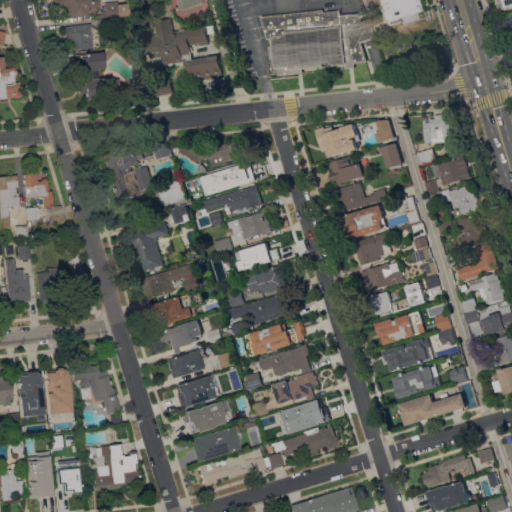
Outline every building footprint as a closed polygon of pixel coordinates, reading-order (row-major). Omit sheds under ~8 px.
[(70,17),(68,6),(67,5),(57,6),(55,0),(97,0),(98,9),(95,10),(95,12),(88,12),(89,15),(70,17)] [(406,15),(407,19),(400,21),(399,17),(374,25),(378,38),(363,43),(369,61),(356,63),(356,67),(347,68),(346,64),(304,68),(304,73),(280,75),(279,68),(277,68),(276,59),(273,59),(271,46),(275,46),(274,38),(269,39),(267,30),(266,31),(262,16),(324,9),(325,12),(342,9),(342,14),(358,12),(360,20),(381,14),(377,0),(418,0),(421,10),(406,15)] [(498,0),(511,0),(511,5),(505,8),(505,7),(501,8),(498,0)] [(119,17),(118,15),(101,17),(100,12),(105,11),(105,10),(101,11),(101,8),(105,8),(105,5),(106,5),(106,2),(118,1),(118,4),(127,3),(131,15),(119,17)] [(174,31),(207,26),(210,42),(192,45),(195,59),(221,55),(224,74),(192,79),(189,60),(166,64),(164,55),(149,58),(145,36),(158,34),(155,21),(172,18),(174,31)] [(93,47),(67,50),(65,26),(91,23),(93,47)] [(87,92),(79,93),(77,69),(75,69),(73,54),(104,52),(105,68),(98,68),(99,78),(114,77),(114,78),(120,78),(121,96),(88,99),(87,92)] [(134,55),(140,54),(142,61),(135,62),(134,55)] [(4,98),(4,100),(1,100),(1,99),(0,99),(0,56),(4,56),(5,68),(15,67),(16,70),(18,71),(18,75),(14,75),(15,82),(20,82),(21,96),(4,98)] [(155,96),(153,83),(172,79),(175,92),(155,96)] [(433,143),(433,142),(427,142),(425,122),(432,122),(432,119),(436,118),(435,115),(443,114),(443,113),(452,112),(453,124),(457,124),(458,136),(461,136),(462,150),(448,152),(448,141),(433,143)] [(381,144),(378,134),(382,133),(379,120),(391,118),(398,139),(381,144)] [(330,161),(327,150),(331,131),(334,132),(336,124),(343,126),(344,123),(357,122),(357,124),(358,124),(359,127),(358,127),(358,129),(352,130),(354,142),(358,141),(359,150),(347,154),(348,156),(330,161)] [(186,153),(185,155),(180,151),(188,140),(202,150),(210,147),(209,145),(222,141),(223,145),(232,142),(231,140),(241,136),(245,146),(247,145),(250,153),(214,166),(211,157),(201,161),(199,159),(198,162),(186,153)] [(147,138),(152,155),(147,157),(148,158),(142,160),(143,163),(131,167),(133,171),(122,175),(128,194),(117,197),(103,153),(127,145),(147,138)] [(171,143),(172,142),(181,148),(177,157),(175,155),(171,143)] [(404,164),(389,168),(383,147),(398,142),(404,164)] [(158,160),(154,145),(171,143),(175,155),(158,160)] [(438,159),(423,165),(419,153),(434,148),(438,159)] [(348,157),(351,156),(355,165),(361,163),(366,176),(338,185),(336,180),(334,181),(331,172),(334,171),(330,161),(348,156),(348,157)] [(441,192),(430,195),(426,182),(438,179),(439,181),(443,180),(442,176),(437,178),(434,166),(465,156),(472,177),(445,185),(440,186),(441,192)] [(250,161),(253,169),(247,171),(250,179),(245,180),(246,181),(216,190),(213,180),(223,177),(220,170),(250,161)] [(197,175),(200,164),(208,165),(208,171),(197,175)] [(155,186),(142,190),(136,170),(148,166),(155,186)] [(24,174),(37,173),(38,181),(41,181),(42,178),(46,178),(48,180),(49,191),(52,190),(54,206),(43,207),(42,198),(39,198),(39,196),(27,198),(24,174)] [(18,187),(16,187),(17,196),(19,196),(20,205),(18,205),(18,208),(13,209),(13,206),(11,206),(11,210),(8,211),(9,216),(5,216),(6,218),(2,218),(0,201),(0,176),(17,174),(18,187)] [(206,175),(209,186),(203,188),(206,198),(195,201),(188,181),(206,175)] [(362,181),(367,197),(375,194),(374,192),(385,188),(389,200),(348,212),(345,201),(340,200),(337,189),(362,181)] [(451,191),(459,188),(459,187),(461,187),(472,184),(477,198),(479,197),(480,201),(478,202),(480,208),(463,214),(463,213),(462,213),(461,209),(462,209),(461,206),(454,208),(452,200),(434,206),(430,195),(441,192),(451,188),(451,191)] [(243,188),(244,189),(258,185),(264,203),(248,208),(248,207),(234,211),(232,203),(209,210),(206,200),(243,188)] [(422,219),(411,223),(408,212),(411,211),(407,198),(414,196),(422,219)] [(383,204),(387,218),(386,219),(388,227),(386,227),(386,229),(353,239),(345,216),(383,204)] [(39,219),(28,220),(26,208),(38,206),(39,219)] [(175,210),(189,206),(193,220),(178,223),(175,210)] [(225,223),(215,226),(211,214),(221,211),(225,223)] [(267,211),(273,231),(260,235),(261,236),(255,238),(255,237),(239,242),(234,226),(231,227),(229,222),(267,211)] [(480,214),(485,231),(467,236),(465,230),(461,231),(458,221),(480,214)] [(453,221),(456,233),(443,236),(440,225),(453,221)] [(164,264),(146,270),(139,245),(135,247),(131,234),(168,223),(170,233),(162,236),(162,237),(157,238),(164,264)] [(27,225),(28,236),(12,238),(11,233),(16,233),(16,226),(27,225)] [(388,232),(391,243),(390,243),(393,252),(380,256),(381,259),(363,265),(361,257),(358,257),(353,243),(388,232)] [(415,239),(427,235),(430,246),(418,249),(415,239)] [(219,253),(216,241),(227,238),(230,237),(234,247),(230,248),(231,249),(219,253)] [(275,238),(281,257),(265,262),(264,260),(250,264),(249,261),(247,262),(246,259),(238,262),(235,250),(275,238)] [(485,273),(485,274),(463,280),(459,267),(481,260),(477,246),(492,241),(500,268),(485,273)] [(29,245),(31,259),(28,259),(28,260),(23,261),(22,259),(19,259),(18,246),(29,245)] [(433,258),(416,262),(414,252),(431,247),(433,258)] [(462,250),(465,262),(453,265),(450,254),(462,250)] [(31,300),(9,303),(4,259),(14,258),(15,258),(16,270),(24,269),(24,274),(28,274),(31,300)] [(439,272),(428,276),(424,264),(435,261),(439,272)] [(142,279),(195,262),(199,273),(174,280),(177,290),(156,297),(157,301),(149,304),(142,279)] [(369,292),(366,283),(371,282),(367,270),(384,265),(384,264),(390,262),(391,264),(398,262),(401,270),(402,270),(406,280),(369,292)] [(240,263),(243,274),(225,279),(224,274),(229,273),(227,267),(240,263)] [(252,290),(246,292),(243,284),(249,282),(247,275),(266,269),(267,272),(270,271),(270,269),(283,265),(289,283),(287,284),(288,285),(275,289),(276,290),(272,292),(271,291),(263,293),(262,289),(253,292),(252,290)] [(67,266),(68,271),(78,270),(81,297),(39,301),(37,273),(47,272),(47,268),(67,266)] [(498,272),(501,280),(502,279),(506,292),(504,292),(506,299),(489,304),(488,300),(484,301),(480,289),(475,290),(472,280),(498,272)] [(438,274),(441,284),(430,288),(427,277),(438,274)] [(199,275),(203,287),(189,291),(185,280),(199,275)] [(422,281),(428,302),(378,318),(371,297),(390,291),(393,302),(411,296),(408,286),(422,281)] [(293,290),(295,298),(289,300),(293,313),(280,317),(279,311),(262,316),(260,309),(258,310),(255,302),(293,290)] [(246,303),(233,307),(230,295),(242,291),(246,303)] [(157,329),(150,307),(154,306),(154,304),(182,295),(182,296),(191,293),(198,314),(195,315),(196,316),(157,329)] [(461,302),(476,298),(479,308),(467,312),(466,310),(464,310),(461,302)] [(497,316),(496,312),(511,307),(511,329),(489,336),(487,329),(484,330),(482,321),(497,316)] [(466,314),(477,310),(480,321),(469,324),(466,314)] [(377,325),(420,312),(423,322),(418,323),(421,333),(417,334),(417,335),(408,338),(407,336),(399,339),(399,340),(386,344),(383,336),(381,337),(377,325)] [(452,326),(439,330),(435,316),(448,312),(452,326)] [(204,334),(199,336),(200,340),(179,347),(181,353),(175,355),(170,339),(162,342),(159,332),(200,319),(204,334)] [(247,333),(285,322),(285,324),(300,320),(306,339),(301,340),(302,343),(253,358),(253,356),(247,333)] [(233,324),(242,322),(245,332),(236,335),(233,324)] [(224,340),(212,343),(209,331),(220,327),(224,340)] [(457,340),(444,344),(439,331),(453,327),(457,340)] [(511,361),(499,366),(491,341),(511,333),(511,361)] [(385,350),(398,346),(399,346),(403,345),(403,344),(414,341),(428,336),(431,346),(427,347),(430,359),(401,369),(391,371),(385,350)] [(278,376),(276,374),(274,367),(263,370),(263,368),(262,368),(260,361),(261,361),(260,359),(305,345),(313,370),(304,373),(303,368),(290,372),(278,376)] [(167,359),(205,348),(207,356),(201,358),(204,368),(202,369),(204,376),(178,383),(176,376),(173,377),(167,359)] [(236,365),(223,369),(218,355),(232,351),(236,365)] [(480,361),(493,357),(496,368),(484,372),(480,361)] [(107,413),(102,398),(95,401),(90,385),(81,386),(79,368),(89,367),(89,365),(98,364),(99,372),(107,370),(112,388),(114,387),(120,409),(107,413)] [(435,376),(439,375),(442,385),(439,385),(440,386),(429,389),(413,393),(413,394),(400,398),(393,377),(409,372),(432,365),(435,376)] [(455,383),(451,370),(464,366),(468,379),(455,383)] [(511,393),(506,395),(505,389),(496,392),(493,381),(501,379),(499,370),(511,366),(511,393)] [(45,371),(68,368),(72,411),(49,413),(45,371)] [(18,373),(26,372),(37,371),(37,373),(41,373),(45,414),(22,416),(18,373)] [(263,384),(250,389),(247,376),(259,371),(263,384)] [(316,375),(317,374),(320,384),(313,387),(316,398),(308,401),(307,396),(281,404),(274,384),(314,371),(316,375)] [(0,375),(7,375),(7,380),(11,379),(13,396),(10,402),(10,405),(2,406),(2,404),(0,404),(0,375)] [(210,375),(213,386),(216,385),(219,395),(216,396),(217,397),(182,408),(177,395),(181,394),(178,384),(210,375)] [(408,426),(401,404),(434,394),(436,402),(465,393),(469,407),(408,426)] [(325,397),(328,406),(321,408),(324,418),(300,426),(298,420),(297,421),(293,407),(325,397)] [(180,413),(225,400),(228,410),(221,412),(224,424),(189,434),(185,423),(183,423),(180,413)] [(256,416),(252,403),(265,400),(268,413),(256,416)] [(238,422),(225,426),(224,424),(221,412),(228,410),(234,408),(238,422)] [(21,429),(9,431),(8,414),(19,413),(21,429)] [(289,433),(278,436),(279,439),(263,444),(261,434),(276,430),(274,426),(286,422),(289,433)] [(337,438),(335,439),(338,446),(326,449),(325,447),(317,449),(318,452),(304,456),(302,447),(283,453),(283,451),(277,452),(277,451),(275,452),(273,445),(271,446),(271,444),(296,436),(296,435),(304,433),(304,432),(318,427),(318,428),(327,426),(327,428),(330,427),(329,426),(333,425),(337,438)] [(196,462),(189,439),(232,426),(239,448),(196,462)] [(63,447),(52,448),(51,436),(61,435),(63,447)] [(24,461),(17,462),(16,454),(13,454),(12,442),(15,441),(14,437),(22,437),(24,461)] [(39,442),(40,450),(50,449),(55,496),(31,498),(31,496),(39,495),(37,482),(29,483),(25,452),(27,452),(26,443),(39,442)] [(137,463),(135,464),(136,470),(138,470),(139,481),(126,482),(127,486),(96,490),(94,474),(98,474),(98,466),(107,465),(106,459),(105,459),(104,445),(120,444),(122,456),(130,455),(130,452),(136,451),(137,463)] [(496,459),(482,463),(479,451),(492,447),(496,459)] [(267,457),(268,456),(268,455),(276,453),(276,454),(280,453),(284,465),(272,469),(271,465),(269,466),(267,457)] [(467,454),(468,458),(472,457),(477,472),(428,487),(424,474),(426,474),(425,471),(431,470),(430,467),(442,463),(441,462),(467,454)] [(265,467),(266,468),(254,472),(254,471),(248,472),(230,477),(229,475),(215,479),(216,481),(205,485),(199,465),(224,457),(228,468),(240,464),(241,468),(247,467),(245,463),(244,460),(253,457),(254,459),(262,456),(263,458),(267,457),(269,466),(265,467)] [(78,458),(81,492),(72,493),(72,491),(64,492),(63,483),(58,484),(57,468),(58,468),(57,460),(78,458)] [(24,493),(13,494),(13,499),(2,500),(0,470),(14,469),(15,475),(16,475),(16,480),(23,480),(24,493)] [(486,473),(498,469),(502,480),(499,481),(500,484),(495,486),(493,482),(490,483),(486,473)] [(443,511),(439,499),(432,501),(428,491),(451,484),(452,486),(474,479),(478,492),(467,496),(467,495),(458,498),(458,500),(454,501),(456,507),(443,511)] [(358,509),(347,511),(292,511),(290,505),(350,486),(358,509)] [(492,511),(489,500),(501,497),(504,509),(492,511)]
